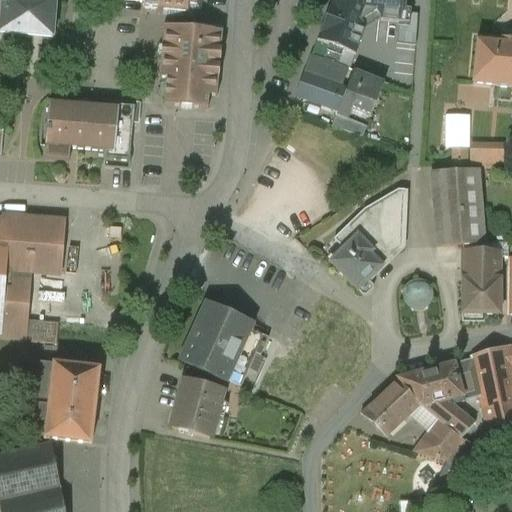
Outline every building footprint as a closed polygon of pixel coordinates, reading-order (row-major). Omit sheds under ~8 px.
[(0,0),(0,1),(1,1),(0,8),(0,35),(52,40),(55,1),(44,0),(0,0)] [(195,0),(123,0),(143,2),(142,10),(187,14),(187,6),(195,6),(195,0)] [(398,23),(396,45),(414,46),(417,16),(409,15),(409,12),(404,12),(405,0),(332,0),(311,57),(346,70),(350,71),(363,33),(379,23),(379,22),(398,23)] [(214,32),(163,28),(158,78),(166,79),(164,107),(207,111),(208,97),(216,98),(222,33),(214,32)] [(511,41),(495,40),(494,40),(494,41),(476,39),(472,85),(493,87),(493,88),(496,88),(497,88),(497,89),(507,90),(507,89),(508,90),(508,89),(511,89),(511,88),(511,41)] [(346,70),(311,57),(296,97),(337,112),(345,91),(339,89),(346,70)] [(383,85),(353,73),(346,91),(345,91),(337,112),(335,117),(346,122),(347,121),(351,110),(370,117),(383,85)] [(132,111),(48,103),(44,148),(47,148),(46,160),(68,162),(69,150),(104,153),(104,160),(128,163),(132,111)] [(366,128),(347,121),(346,122),(335,117),(331,128),(362,139),(366,128)] [(475,165),(509,163),(508,141),(474,143),(475,165)] [(479,172),(431,174),(436,248),(462,247),(484,245),(479,172)] [(397,192),(364,211),(333,241),(343,251),(330,264),(362,297),(365,297),(372,291),(373,287),(367,282),(401,249),(404,192),(397,192)] [(0,336),(23,338),(28,271),(58,273),(61,225),(4,220),(4,223),(0,223),(0,336)] [(498,253),(490,253),(490,245),(484,245),(462,247),(462,252),(485,253),(485,264),(462,264),(462,281),(499,281),(498,253)] [(485,253),(462,252),(462,264),(485,264),(485,253)] [(499,281),(462,281),(462,315),(464,316),(463,321),(479,321),(479,316),(499,316),(499,281)] [(422,283),(417,282),(412,283),(407,286),(404,290),(402,294),(402,300),(404,304),(408,308),(412,311),(417,312),(422,311),(427,308),(430,304),(432,299),(432,294),(430,289),(426,285),(422,283)] [(371,325),(331,301),(323,314),(317,311),(304,333),(310,337),(282,384),(317,405),(330,382),(349,395),(350,396),(351,394),(370,362),(370,326),(371,325)] [(250,327),(207,307),(181,362),(225,382),(249,331),(250,327)] [(287,349),(249,331),(225,382),(264,399),(287,349)] [(509,347),(469,358),(470,361),(478,398),(486,431),(511,424),(511,382),(511,368),(511,367),(511,349),(510,350),(509,347)] [(470,361),(453,365),(463,403),(478,398),(470,361)] [(52,366),(33,364),(29,400),(48,402),(52,366)] [(99,371),(52,365),(52,366),(48,402),(47,407),(45,423),(43,441),(90,446),(99,371)] [(453,365),(396,381),(419,407),(437,422),(439,423),(464,443),(465,442),(468,444),(477,435),(473,425),(474,424),(450,406),(463,403),(453,365)] [(419,407),(396,381),(359,416),(361,417),(383,436),(386,438),(419,407)] [(222,392),(183,382),(171,429),(209,440),(215,417),(222,419),(226,405),(219,403),(222,392)] [(47,407),(29,405),(27,420),(45,423),(47,407)] [(437,422),(413,454),(446,463),(464,443),(439,423),(437,422)] [(468,444),(465,442),(464,443),(446,463),(462,479),(482,463),(469,445),(468,444)] [(64,511),(50,445),(0,456),(0,511),(64,511)] [(376,464),(378,489),(424,487),(422,461),(376,464)] [(461,480),(449,473),(437,497),(449,503),(461,480)] [(323,511),(371,511),(369,475),(346,476),(347,489),(323,490),(323,511)] [(387,511),(416,511),(417,495),(387,495),(387,511)]
